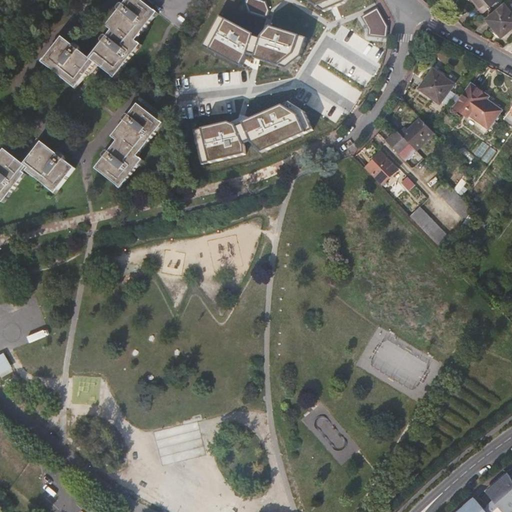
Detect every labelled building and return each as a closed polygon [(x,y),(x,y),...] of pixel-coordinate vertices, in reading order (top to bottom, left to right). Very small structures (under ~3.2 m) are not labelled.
[(66,78),(78,87),(79,86),(96,65),(113,78),(123,65),(125,66),(134,55),(132,53),(139,45),(133,40),(139,32),(142,34),(151,23),(148,21),(154,13),(138,0),(128,0),(124,6),(119,5),(117,9),(118,12),(106,28),(111,32),(107,37),(103,38),(101,41),(101,45),(90,59),(81,53),(80,49),(76,46),(74,47),(63,39),(45,61),(53,67),(52,70),(64,80),(66,78)] [(264,4),(250,0),(241,0),(240,5),(247,17),(265,21),(267,13),(264,4)] [(307,0),(325,11),(347,2),(348,0),(307,0)] [(473,0),(483,12),(498,0),(473,0)] [(500,33),(503,37),(511,28),(511,12),(505,4),(488,18),(494,26),(492,29),(497,36),(500,33)] [(369,25),(384,17),(378,8),(364,16),(369,25)] [(255,38),(256,35),(220,17),(203,47),(243,67),(250,56),(255,38)] [(389,26),(384,17),(369,25),(372,29),(371,33),(387,36),(389,26)] [(309,37),(272,27),(263,37),(262,40),(257,57),(288,68),(303,57),(309,37)] [(262,40),(255,38),(250,56),(257,57),(262,40)] [(441,104),(454,84),(435,69),(427,79),(428,80),(421,89),(441,104)] [(469,116),(488,130),(502,112),(483,98),(485,95),(471,84),(453,108),(468,119),(469,116)] [(315,130),(307,111),(291,101),(245,123),(246,125),(253,141),(254,143),(264,153),(315,130)] [(155,131),(161,123),(139,106),(131,117),(127,117),(124,120),(125,123),(114,138),(120,142),(112,152),(107,152),(105,156),(106,160),(98,170),(120,188),(126,179),(129,181),(137,171),(135,168),(141,160),(138,157),(143,152),(140,151),(146,143),(149,144),(158,133),(155,131)] [(436,133),(431,128),(422,118),(409,129),(408,127),(401,133),(418,150),(436,133)] [(247,144),(239,128),(231,123),(196,132),(205,166),(248,155),(247,146),(247,144)] [(246,125),(239,128),(247,144),(253,141),(246,125)] [(418,150),(401,133),(399,131),(387,141),(406,161),(418,150)] [(59,155),(58,156),(57,155),(53,152),(43,144),(26,166),(23,164),(19,161),(6,151),(0,159),(0,198),(3,201),(10,193),(12,195),(21,184),(19,182),(29,169),(40,177),(37,181),(48,189),(50,186),(59,192),(76,170),(65,161),(66,160),(65,157),(62,155),(59,155)] [(386,181),(398,169),(383,153),(368,167),(386,186),(388,183),(386,181)] [(410,191),(416,184),(409,177),(402,183),(410,191)] [(474,208),(455,189),(447,180),(436,190),(466,219),(474,208)] [(420,206),(411,215),(444,249),(452,238),(420,206)] [(0,360),(0,374),(3,378),(15,371),(6,356),(0,360)] [(494,501),(485,509),(475,498),(458,511),(511,511),(511,479),(509,474),(487,492),(494,501)]
